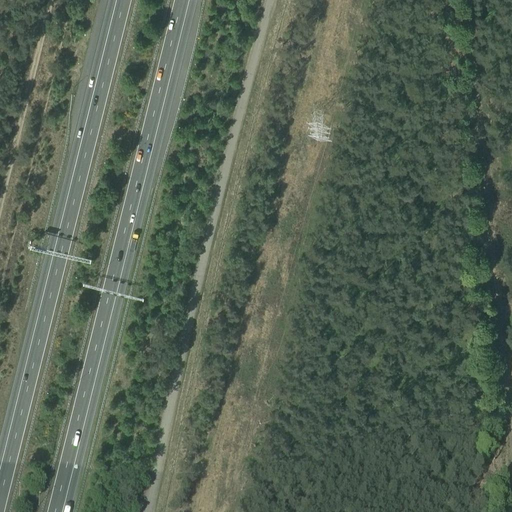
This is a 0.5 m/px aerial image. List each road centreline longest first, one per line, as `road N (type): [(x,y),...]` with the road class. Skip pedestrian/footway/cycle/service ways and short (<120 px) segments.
road 1 (motorway): [(55,511),(181,0)]
road 2 (unclassified): [(147,511),(270,0)]
road 3 (motorway): [(123,0),(0,496)]
